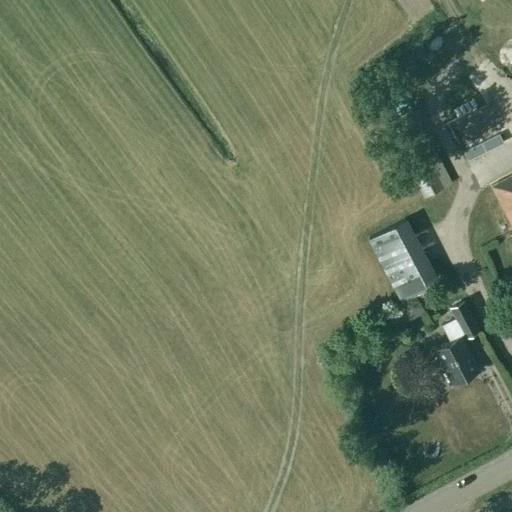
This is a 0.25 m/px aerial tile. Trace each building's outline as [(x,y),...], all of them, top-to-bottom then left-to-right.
[(435,69),(463,52),(452,33),(424,51),(435,69)] [(447,105),(450,119),(486,111),(479,82),(457,87),(460,102),(447,105)] [(425,196),(444,187),(428,157),(410,166),(425,196)] [(511,174),(491,186),(511,226),(511,174)] [(400,300),(437,283),(405,218),(369,236),(400,300)] [(398,324),(422,312),(414,297),(390,310),(398,324)] [(463,335),(476,328),(462,300),(449,306),(454,317),(440,324),(448,340),(433,348),(450,381),(476,368),(459,334),(462,332),(463,335)] [(348,360),(342,348),(330,355),(335,366),(348,360)]
